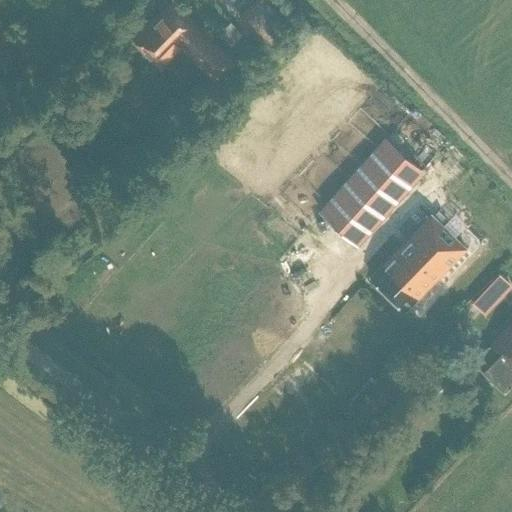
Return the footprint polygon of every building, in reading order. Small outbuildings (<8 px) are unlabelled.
[(219,84),(239,64),(173,0),(171,0),(133,39),(162,67),(182,47),(219,84)] [(268,46),(289,25),(274,11),(276,9),(267,0),(254,0),(238,16),(268,46)] [(418,134),(383,184),(412,205),(447,155),(418,134)] [(359,244),(393,206),(355,171),(321,209),(359,244)] [(454,218),(468,208),(451,183),(437,193),(454,218)] [(432,213),(409,237),(402,244),(372,275),(406,309),(466,247),(432,213)] [(486,311),(501,296),(490,285),(475,301),(486,311)] [(511,322),(490,345),(489,344),(483,350),(475,350),(475,367),(481,367),(505,390),(511,383),(511,322)] [(306,449),(331,425),(314,407),(307,414),(314,422),(296,439),(306,449)]
